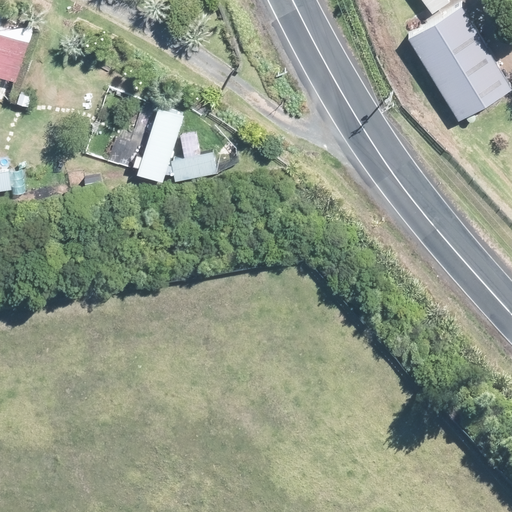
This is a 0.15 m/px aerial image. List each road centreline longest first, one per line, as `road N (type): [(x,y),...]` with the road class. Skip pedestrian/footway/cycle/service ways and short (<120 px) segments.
road 1 (tertiary): [(289,0),(381,156),(511,316)]
road 2 (unknown): [(362,127),(285,104),(124,0)]
